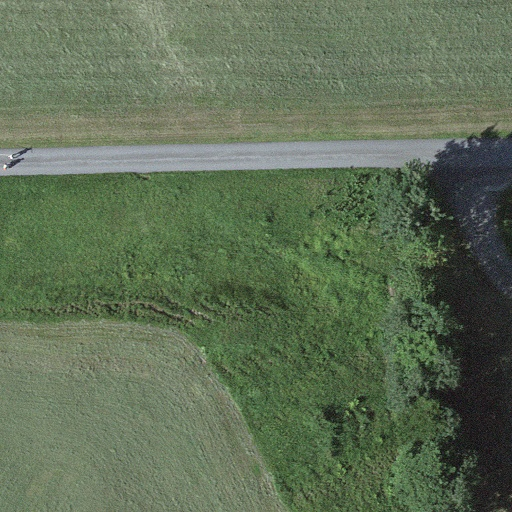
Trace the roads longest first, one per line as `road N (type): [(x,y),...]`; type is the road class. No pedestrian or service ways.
road 1 (track): [(511,155),(0,171)]
road 2 (track): [(465,157),(474,253),(511,306)]
